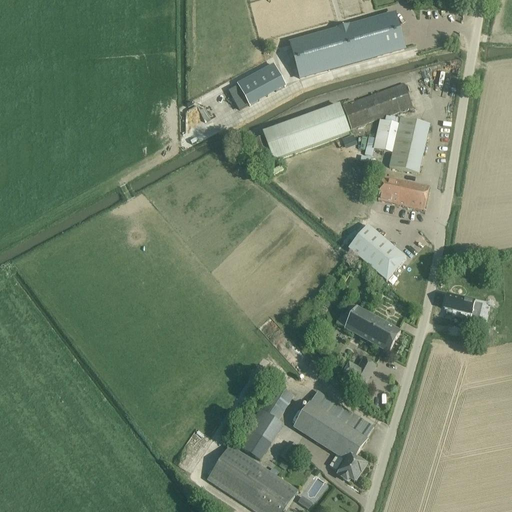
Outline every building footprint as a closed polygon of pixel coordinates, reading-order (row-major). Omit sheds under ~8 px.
[(387,19),(294,52),(304,79),(396,45),(406,42),(396,15),(387,19)] [(238,86),(249,107),(285,87),(274,66),(238,86)] [(412,107),(404,85),(343,107),(351,130),(412,107)] [(350,135),(340,108),(263,136),(273,163),(350,135)] [(390,119),(386,118),(385,123),(380,122),(376,140),(368,139),(364,156),(372,158),(374,150),(392,154),(388,169),(418,176),(429,127),(390,118),(390,119)] [(340,140),(343,149),(355,145),(352,136),(340,140)] [(263,138),(254,141),(263,165),(272,162),(263,138)] [(429,189),(419,187),(384,179),(379,202),(424,212),(429,189)] [(354,244),(348,250),(387,283),(406,259),(368,227),(357,240),(354,244)] [(352,236),(349,240),(354,244),(357,240),(352,236)] [(448,297),(444,310),(476,317),(477,313),(475,312),(475,311),(473,310),(474,304),(448,297)] [(401,333),(392,328),(349,304),(337,326),(389,354),(401,333)] [(478,326),(487,327),(487,316),(478,316),(478,326)] [(487,327),(478,326),(477,338),(489,339),(490,328),(487,327)] [(364,386),(375,366),(363,359),(358,368),(350,363),(344,375),(364,386)] [(275,386),(259,411),(278,423),(294,398),(275,386)] [(310,405),(366,440),(374,428),(318,393),(310,405)] [(295,428),(338,455),(341,450),(355,459),(367,441),(366,440),(310,405),(295,428)] [(283,426),(278,423),(259,411),(236,448),(260,463),(283,426)] [(298,449),(289,442),(278,456),(288,463),(298,449)] [(230,447),(207,481),(254,511),(284,511),(298,492),(230,447)] [(341,450),(338,455),(330,468),(335,471),(334,474),(342,479),(347,482),(349,479),(354,482),(353,483),(354,483),(355,482),(356,483),(366,467),(365,467),(365,465),(364,465),(355,459),(341,450)] [(299,498),(296,505),(309,509),(311,502),(299,498)]
